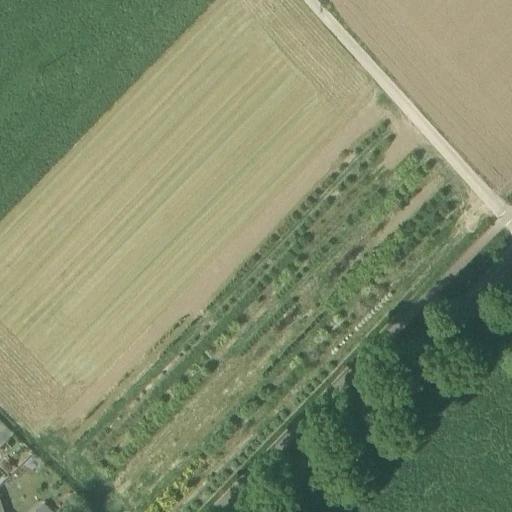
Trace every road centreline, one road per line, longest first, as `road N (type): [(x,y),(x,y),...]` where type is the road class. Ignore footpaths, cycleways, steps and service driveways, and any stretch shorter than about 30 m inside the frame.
road 1 (tertiary): [(258,511),(511,257)]
road 2 (track): [(511,226),(307,0)]
